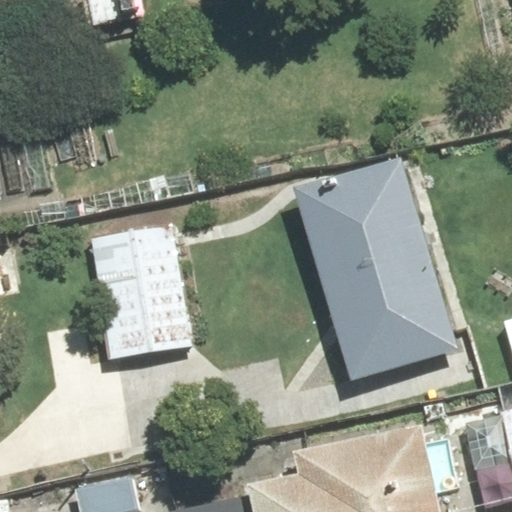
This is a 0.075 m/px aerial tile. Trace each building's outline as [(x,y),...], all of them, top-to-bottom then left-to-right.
[(399,166),(289,200),(350,393),(459,359),(399,166)] [(171,233),(92,244),(109,367),(188,355),(171,233)] [(27,250),(0,252),(0,303),(31,301),(27,250)] [(511,325),(502,328),(511,360),(511,325)] [(511,413),(497,417),(511,489),(511,413)] [(437,511),(422,431),(288,457),(293,481),(246,490),(248,501),(192,511),(437,511)]
